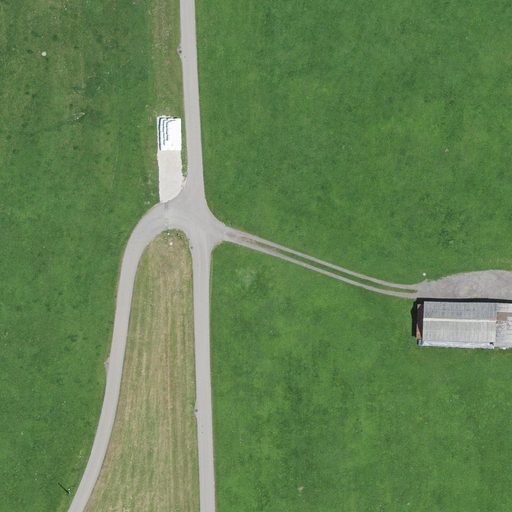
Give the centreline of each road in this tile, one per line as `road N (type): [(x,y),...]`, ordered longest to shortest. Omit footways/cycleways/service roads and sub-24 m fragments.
road 1 (unclassified): [(196,212),(164,217),(141,236),(112,396),(76,511)]
road 2 (track): [(196,212),(233,237),(375,285),(511,296)]
road 3 (unclassified): [(206,511),(196,212)]
road 4 (unclassified): [(196,212),(190,0)]
